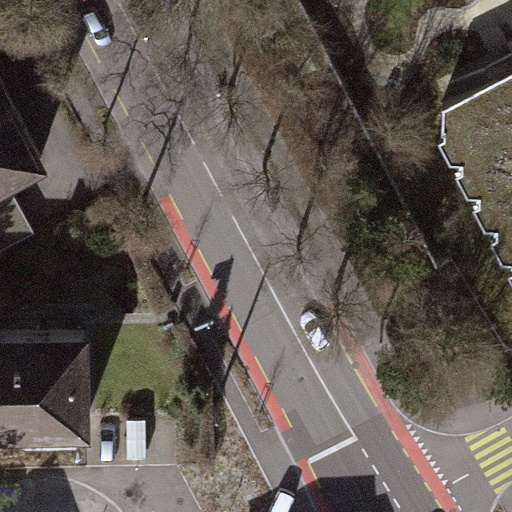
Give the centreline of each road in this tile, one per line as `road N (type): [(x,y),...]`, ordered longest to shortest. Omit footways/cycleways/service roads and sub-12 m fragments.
road 1 (primary): [(120,0),(398,504)]
road 2 (residential): [(398,504),(511,447)]
